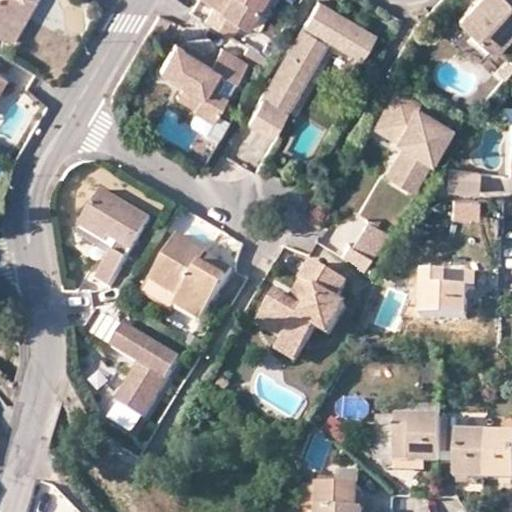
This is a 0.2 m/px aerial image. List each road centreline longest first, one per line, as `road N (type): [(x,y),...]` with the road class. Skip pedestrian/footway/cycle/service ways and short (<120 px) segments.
road 1 (tertiary): [(3,511),(45,399),(31,250)]
road 2 (residential): [(71,116),(269,224)]
road 3 (tertiary): [(31,250),(33,177),(71,116)]
road 4 (tertiary): [(71,116),(141,0)]
